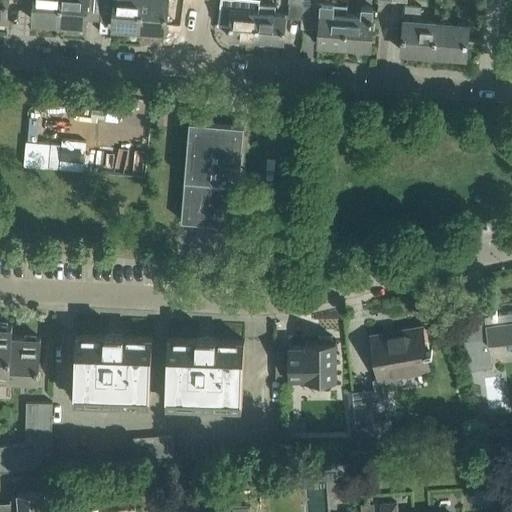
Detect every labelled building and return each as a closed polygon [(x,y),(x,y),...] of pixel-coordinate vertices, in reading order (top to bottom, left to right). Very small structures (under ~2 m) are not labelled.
[(60,23),(62,0),(34,0),(33,20),(60,23)] [(87,0),(62,0),(60,23),(86,25),(87,0)] [(139,29),(141,0),(115,0),(113,27),(139,29)] [(165,31),(167,0),(141,0),(139,29),(165,31)] [(257,39),(259,3),(232,0),(229,36),(257,39)] [(318,2),(318,0),(303,0),(302,13),(315,14),(315,25),(320,25),(318,44),(344,46),(347,13),(348,4),(318,2)] [(276,4),(259,3),(257,39),(283,41),(286,13),(275,12),(276,4)] [(361,14),(347,13),(344,46),(370,48),(373,7),(362,6),(361,14)] [(434,53),(437,21),(420,20),(421,7),(405,6),(402,51),(418,52),(418,55),(429,56),(430,53),(434,53)] [(466,56),(468,24),(437,21),(434,53),(438,54),(437,57),(449,58),(449,55),(466,56)] [(236,224),(239,182),(244,123),(190,118),(181,220),(236,224)] [(486,324),(461,327),(471,368),(492,365),(489,342),(511,339),(511,310),(497,313),(497,307),(484,309),(486,324)] [(0,362),(9,363),(8,376),(39,377),(41,337),(12,336),(13,324),(0,323),(0,362)] [(426,351),(433,350),(432,347),(430,347),(426,325),(404,329),(405,333),(381,337),(381,333),(372,335),(379,376),(429,367),(426,351)] [(150,401),(152,336),(124,335),(124,333),(106,333),(106,334),(77,333),(74,398),(150,401)] [(336,378),(336,339),(332,339),(332,335),(318,335),(318,339),(306,339),(306,344),(288,344),(288,348),(275,349),(276,377),(306,377),(306,378),(336,378)] [(242,404),(244,339),(216,338),(216,336),(197,336),(197,337),(168,336),(166,401),(242,404)] [(352,388),(354,406),(349,406),(351,421),(381,418),(377,385),(352,388)] [(25,441),(0,443),(0,470),(50,465),(52,401),(26,401),(25,441)] [(174,454),(173,433),(132,436),(134,457),(174,454)] [(88,475),(72,475),(72,488),(89,488),(88,475)] [(0,511),(45,511),(44,489),(17,491),(18,496),(10,497),(11,501),(0,501),(0,511)] [(381,503),(381,511),(396,511),(396,502),(381,503)]
